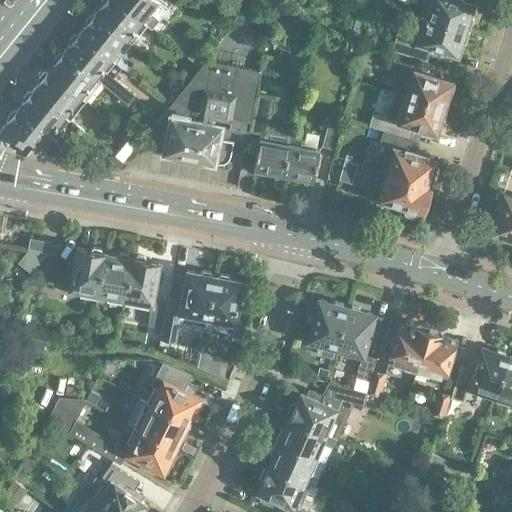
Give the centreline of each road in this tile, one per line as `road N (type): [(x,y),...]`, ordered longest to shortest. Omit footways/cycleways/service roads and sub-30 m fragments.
road 1 (residential): [(189,511),(243,413),(270,333),(288,231)]
road 2 (primary): [(288,231),(0,180)]
road 3 (residential): [(443,275),(511,45)]
road 4 (primary): [(443,275),(288,231)]
